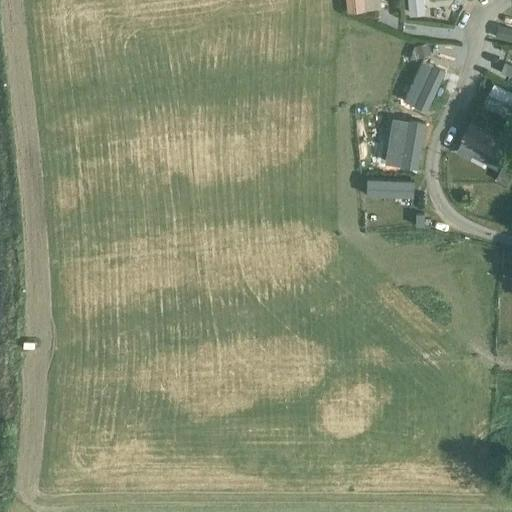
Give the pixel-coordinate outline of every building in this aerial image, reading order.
[(345,0),(347,11),(364,9),(363,0),(345,0)] [(404,0),(405,11),(420,10),(420,0),(404,0)] [(511,42),(511,26),(501,24),(498,40),(511,42)] [(428,41),(416,44),(419,56),(431,53),(428,41)] [(407,98),(432,109),(451,67),(439,61),(435,70),(422,65),(407,98)] [(511,65),(506,62),(502,71),(511,75),(511,65)] [(493,107),(499,96),(511,102),(511,89),(491,79),(479,100),(493,107)] [(458,140),(511,158),(511,136),(465,120),(458,140)] [(502,168),(495,178),(506,184),(511,174),(502,168)] [(425,213),(416,213),(416,225),(425,225),(425,213)]
